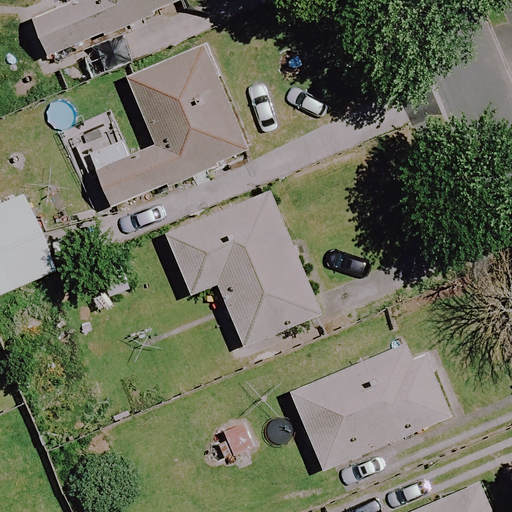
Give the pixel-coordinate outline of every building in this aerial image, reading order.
[(183,5),(180,0),(86,0),(32,22),(47,60),(183,5)] [(247,156),(204,48),(125,80),(153,148),(128,158),(122,143),(88,156),(110,211),(247,156)] [(0,296),(56,272),(22,194),(0,203),(0,296)] [(319,318),(268,194),(164,237),(189,298),(216,287),(242,350),(319,318)] [(174,311),(154,258),(94,281),(114,334),(174,311)] [(322,473),(449,418),(422,355),(412,359),(406,346),(289,397),(322,473)] [(417,511),(487,511),(477,487),(417,511)]
